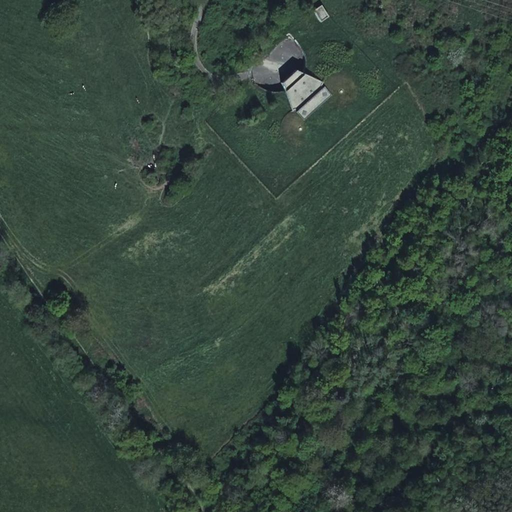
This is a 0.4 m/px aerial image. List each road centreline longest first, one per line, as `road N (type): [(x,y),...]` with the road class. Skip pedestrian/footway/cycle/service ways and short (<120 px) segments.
road 1 (track): [(511,121),(465,155),(214,511)]
road 2 (track): [(0,219),(204,511)]
